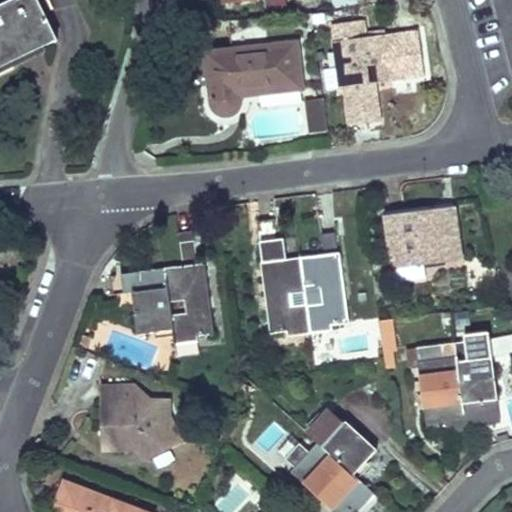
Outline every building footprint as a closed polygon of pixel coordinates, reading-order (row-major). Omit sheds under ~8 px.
[(0,67),(56,40),(36,0),(12,0),(0,6),(0,67)] [(285,0),(265,0),(267,10),(286,8),(285,0)] [(385,35),(335,43),(342,88),(345,87),(374,84),(391,81),(385,35)] [(296,44),(206,53),(211,107),(216,112),(222,116),(232,114),(238,109),(240,102),(239,95),(302,89),(296,44)] [(374,84),(345,87),(347,95),(364,93),(368,122),(379,120),(374,84)] [(364,93),(347,95),(351,125),(368,122),(364,93)] [(324,100),(305,102),(309,135),(328,133),(324,100)] [(452,208),(385,217),(392,266),(459,257),(452,208)] [(275,219),(257,221),(263,261),(260,263),(269,333),(287,330),(288,335),(310,332),(300,257),(286,260),(284,239),(275,240),(275,219)] [(183,266),(164,269),(164,270),(173,329),(174,344),(197,341),(197,335),(213,333),(204,264),(198,265),(193,231),(177,233),(181,248),(183,266)] [(323,255),(300,257),(310,332),(332,330),(332,325),(349,323),(339,254),(337,253),(335,232),(320,233),(323,255)] [(164,270),(110,277),(112,295),(133,292),(138,334),(173,329),(164,270)] [(511,337),(495,338),(496,365),(511,364),(511,337)] [(480,341),(455,342),(456,355),(463,403),(497,400),(491,359),(483,360),(480,341)] [(455,342),(443,344),(444,357),(456,355),(455,342)] [(443,344),(416,347),(425,431),(444,429),(445,433),(465,431),(463,403),(456,355),(444,357),(443,344)] [(98,386),(101,452),(139,450),(144,459),(181,439),(168,415),(169,399),(148,397),(149,392),(132,385),(98,386)] [(326,414),(308,434),(317,442),(354,474),(376,450),(345,422),(340,427),(326,414)] [(354,474),(317,442),(309,451),(300,443),(285,458),(295,468),(292,472),(335,511),(350,511),(355,506),(359,511),(374,494),(354,474)] [(141,511),(65,483),(57,503),(74,509),(72,511),(141,511)] [(72,511),(74,509),(57,503),(60,511),(72,511)]
